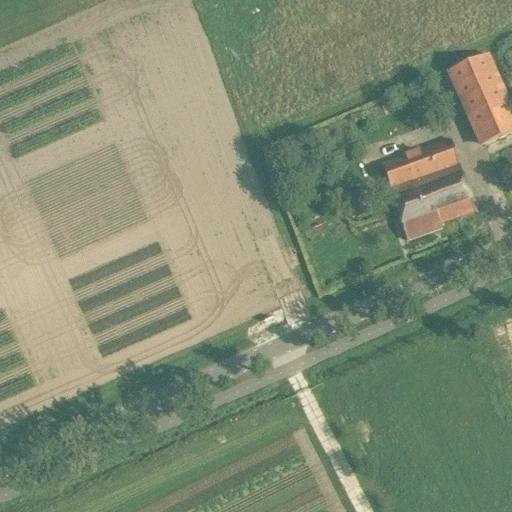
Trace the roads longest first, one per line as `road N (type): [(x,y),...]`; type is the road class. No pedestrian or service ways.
road 1 (unclassified): [(0,467),(511,243)]
road 2 (track): [(366,511),(278,343)]
